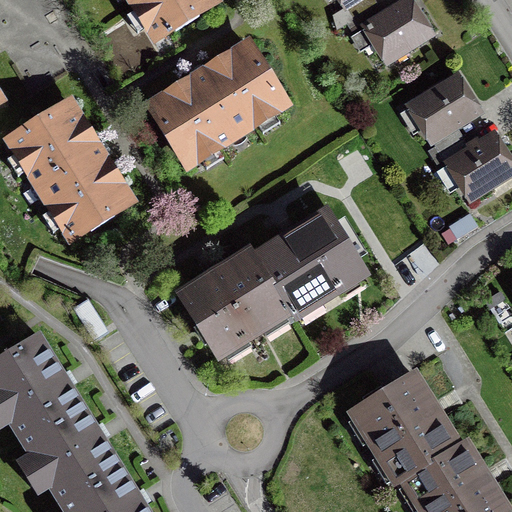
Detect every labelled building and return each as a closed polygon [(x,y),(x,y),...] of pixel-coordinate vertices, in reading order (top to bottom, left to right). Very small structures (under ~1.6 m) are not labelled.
[(132,0),(156,38),(215,2),(213,0),(132,0)] [(341,0),(349,13),(343,17),(347,23),(378,4),(375,0),(341,0)] [(429,36),(409,2),(385,16),(378,4),(347,23),(351,30),(363,23),(387,62),(429,36)] [(248,46),(150,107),(187,167),(286,106),(248,46)] [(478,113),(457,79),(410,108),(436,148),(430,152),(433,158),(464,139),(456,127),(478,113)] [(69,104),(10,141),(71,240),(131,203),(69,104)] [(511,173),(511,166),(494,137),(471,151),(464,139),(433,158),(437,164),(443,161),(447,166),(449,165),(470,199),(511,173)] [(256,259),(289,312),(293,319),(364,274),(327,215),(288,240),(256,259)] [(471,215),(450,229),(457,240),(478,226),(471,215)] [(289,312),(256,259),(252,253),(216,276),(181,297),(218,356),(289,312)] [(20,438),(79,402),(71,389),(39,338),(0,361),(0,428),(11,422),(20,438)] [(405,480),(458,447),(436,413),(413,377),(354,414),(398,484),(405,480)] [(102,440),(79,402),(20,438),(34,460),(21,467),(38,494),(50,486),(61,504),(120,468),(102,440)] [(464,443),(458,447),(405,480),(424,511),(507,511),(486,479),(464,443)] [(146,511),(134,491),(120,468),(61,504),(66,511),(146,511)]
